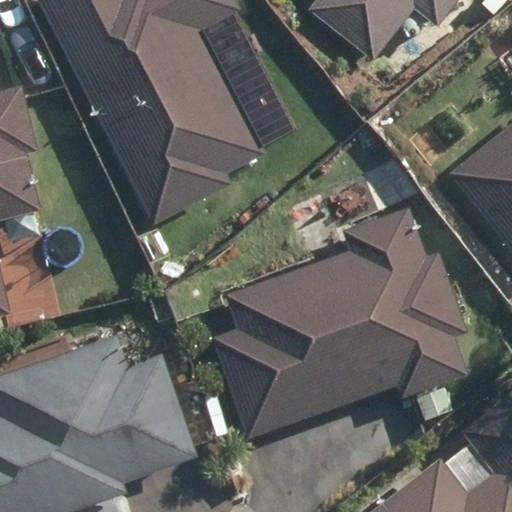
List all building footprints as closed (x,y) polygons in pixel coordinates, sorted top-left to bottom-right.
[(42,0),(156,222),(231,184),(224,171),(262,152),(200,30),(238,11),(232,0),(42,0)] [(323,0),(317,8),(377,55),(416,6),(439,24),(457,0),(323,0)] [(0,316),(10,314),(0,273),(0,219),(39,211),(25,153),(35,150),(22,91),(0,96),(0,316)] [(511,131),(457,173),(511,245),(511,131)] [(219,340),(250,435),(398,386),(403,396),(466,376),(453,336),(465,332),(440,255),(427,259),(411,211),(349,231),(356,252),(229,292),(241,331),(219,340)] [(0,511),(63,511),(197,469),(161,356),(126,368),(115,336),(70,350),(72,358),(0,381),(0,400),(6,417),(0,419),(0,511)] [(436,463),(373,511),(511,511),(511,396),(462,435),(495,476),(465,499),(436,463)]
